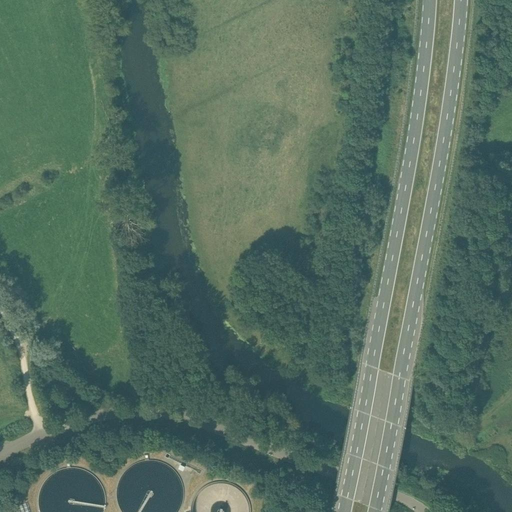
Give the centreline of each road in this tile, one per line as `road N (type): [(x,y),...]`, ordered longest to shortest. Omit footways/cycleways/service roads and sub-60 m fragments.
road 1 (primary): [(375,511),(463,0)]
road 2 (primary): [(429,0),(415,124),(343,511)]
road 3 (unclassified): [(425,511),(176,413),(94,411),(43,428)]
road 4 (track): [(0,307),(43,428)]
